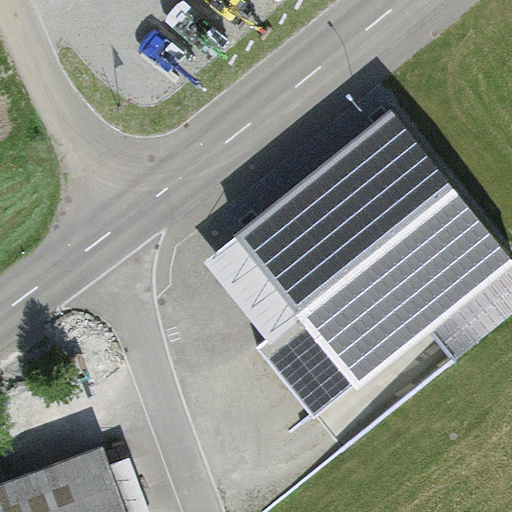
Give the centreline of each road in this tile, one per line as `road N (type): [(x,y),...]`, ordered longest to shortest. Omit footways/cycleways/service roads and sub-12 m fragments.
road 1 (secondary): [(407,0),(115,230)]
road 2 (track): [(208,511),(117,269),(115,230)]
road 3 (unclassified): [(12,0),(71,128),(108,183),(115,230)]
road 4 (secondary): [(115,230),(0,316)]
